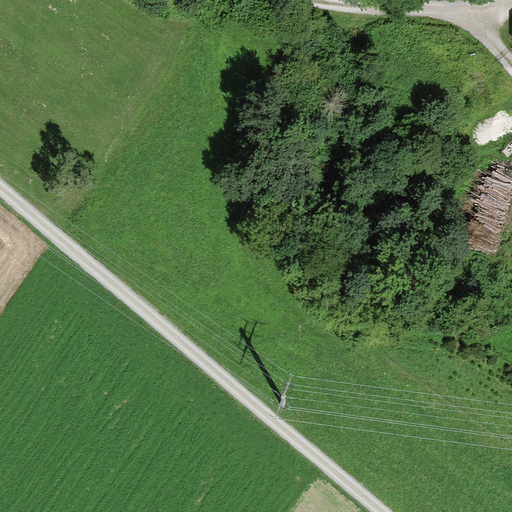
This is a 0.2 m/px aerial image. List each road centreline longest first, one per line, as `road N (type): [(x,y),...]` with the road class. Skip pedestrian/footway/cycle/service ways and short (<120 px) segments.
road 1 (unclassified): [(390,511),(0,195)]
road 2 (track): [(500,0),(469,11),(328,0)]
